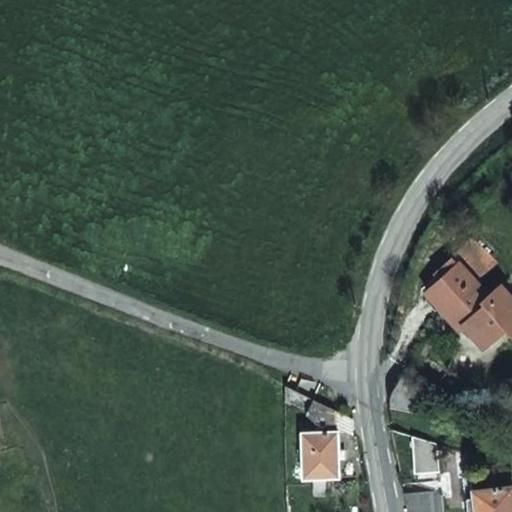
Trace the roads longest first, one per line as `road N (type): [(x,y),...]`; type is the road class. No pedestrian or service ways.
road 1 (unclassified): [(511,100),(406,194),(370,410),(384,511)]
road 2 (track): [(370,410),(0,263)]
